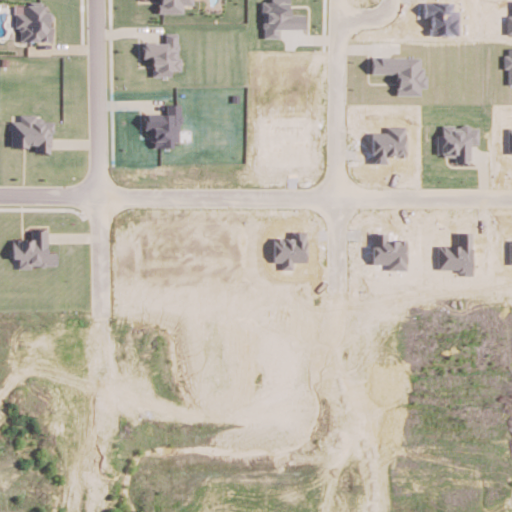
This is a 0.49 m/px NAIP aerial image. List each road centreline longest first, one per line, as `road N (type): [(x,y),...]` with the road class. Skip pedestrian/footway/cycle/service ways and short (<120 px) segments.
road 1 (residential): [(97,189),(148,198),(511,194)]
road 2 (residential): [(95,0),(103,331)]
road 3 (residential): [(338,0),(336,196)]
